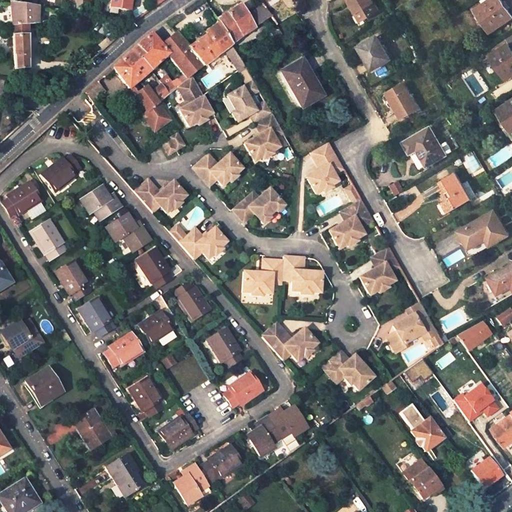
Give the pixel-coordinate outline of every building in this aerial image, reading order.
[(111,0),(111,10),(131,12),(131,0),(111,0)] [(372,0),(347,0),(356,15),(360,13),(364,19),(379,11),(372,0)] [(483,4),(475,10),(490,32),(511,17),(511,16),(507,9),(510,7),(505,1),(502,3),(500,0),(489,0),(489,1),(488,0),(481,0),(481,1),(483,4)] [(38,7),(9,3),(10,7),(11,26),(27,25),(40,24),(38,7)] [(256,14),(249,19),(255,28),(256,26),(260,24),(271,17),(262,4),(254,10),(256,14)] [(241,5),(217,20),(219,23),(231,44),(239,38),(255,28),(249,19),(241,5)] [(242,63),(231,44),(219,23),(216,25),(205,33),(206,35),(188,48),(203,66),(225,49),(235,67),(242,63)] [(11,26),(15,69),(28,68),(27,25),(11,26)] [(111,43),(119,35),(115,31),(107,38),(111,43)] [(188,48),(173,32),(160,45),(161,45),(160,45),(160,46),(168,54),(172,61),(174,64),(184,76),(187,79),(191,76),(203,66),(188,48)] [(168,54),(160,46),(160,45),(161,45),(160,45),(150,34),(136,46),(145,55),(141,59),(149,71),(168,54)] [(377,36),(358,47),(372,70),(390,59),(377,36)] [(511,49),(508,43),(489,56),(506,80),(511,75),(511,49)] [(133,49),(121,60),(139,80),(149,71),(141,59),(145,55),(136,46),(133,49)] [(302,59),(281,71),(291,89),(290,90),(301,109),(323,96),(302,59)] [(121,60),(113,68),(128,89),(139,80),(121,60)] [(245,69),(244,66),(242,63),(235,67),(239,73),(245,69)] [(196,123),(204,119),(205,121),(214,117),(198,89),(191,76),(187,79),(182,83),(180,84),(184,92),(184,94),(186,101),(184,102),(176,107),(187,127),(196,123)] [(166,78),(160,82),(161,83),(164,87),(169,82),(166,78)] [(43,95),(52,90),(48,81),(38,86),(43,95)] [(97,82),(85,93),(86,95),(92,102),(104,91),(97,82)] [(169,82),(164,87),(170,93),(175,89),(169,82)] [(271,114),(252,82),(227,97),(235,112),(231,114),(236,123),(245,117),(244,116),(248,114),(254,124),(271,114)] [(161,83),(150,92),(158,102),(163,98),(170,93),(164,87),(161,83)] [(404,83),(387,92),(402,119),(419,109),(404,83)] [(184,92),(180,84),(176,88),(184,102),(186,101),(184,94),(184,92)] [(146,85),(134,94),(146,111),(158,102),(150,92),(146,85)] [(511,100),(497,110),(511,132),(511,100)] [(158,102),(146,111),(142,115),(154,132),(171,120),(158,102)] [(260,135),(244,145),(254,163),(262,158),(263,160),(273,155),(272,152),(279,148),(274,139),(282,134),(271,114),(254,124),(260,135)] [(449,126),(440,131),(446,142),(455,137),(449,126)] [(430,128),(404,143),(410,153),(417,149),(427,166),(446,155),(430,128)] [(183,145),(176,133),(169,138),(175,149),(183,145)] [(168,137),(161,142),(168,154),(175,149),(169,138),(168,137)] [(331,186),(338,182),(334,175),(343,170),(327,143),(309,153),(319,170),(306,179),(316,195),(323,191),(324,193),(333,188),(331,186)] [(221,186),(227,181),(229,183),(236,176),(235,174),(241,169),(228,154),(216,165),(207,155),(193,168),(198,174),(208,186),(215,180),(221,186)] [(61,159),(41,175),(54,192),(75,176),(73,173),(79,169),(69,156),(63,161),(61,159)] [(456,172),(439,182),(446,194),(447,193),(449,198),(441,203),(447,213),(477,196),(469,181),(463,184),(456,172)] [(133,192),(151,213),(159,206),(165,213),(172,208),(173,210),(181,203),(179,201),(185,196),(173,182),(159,193),(148,180),(133,192)] [(28,183),(6,196),(8,199),(1,203),(10,216),(16,212),(18,215),(24,211),(30,220),(44,212),(38,202),(40,201),(28,183)] [(352,186),(345,189),(350,198),(356,194),(352,186)] [(100,187),(80,200),(89,214),(93,211),(99,220),(120,207),(113,197),(109,200),(100,187)] [(262,224),(269,217),(268,216),(274,210),(276,212),(283,205),(268,189),(257,198),(252,192),(231,210),(236,216),(242,223),(252,214),(262,224)] [(356,194),(350,198),(353,204),(360,200),(356,194)] [(353,204),(339,212),(345,222),(329,232),(339,249),(347,245),(348,248),(358,242),(356,240),(364,236),(360,229),(372,222),(360,200),(353,204)] [(494,212),(460,232),(469,248),(486,238),(490,244),(507,235),(494,212)] [(126,215),(105,228),(114,242),(122,237),(132,252),(149,241),(139,225),(135,228),(126,215)] [(48,221),(29,233),(43,255),(45,254),(49,260),(65,250),(60,244),(62,243),(48,221)] [(178,242),(192,259),(200,252),(206,259),(213,253),(214,255),(221,249),(220,247),(226,241),(213,228),(202,237),(194,228),(178,242)] [(394,281),(389,272),(398,267),(387,248),(369,258),(376,268),(359,278),(369,296),(377,291),(378,293),(388,288),(387,286),(394,281)] [(154,249),(136,261),(150,283),(153,281),(157,287),(170,279),(166,272),(169,271),(154,249)] [(283,260),(282,280),(291,281),(290,291),(299,291),(299,294),(310,295),(310,292),(319,293),(321,272),(302,271),(303,258),(283,257),(283,260)] [(261,273),(242,272),(241,292),(250,293),(250,295),(261,296),(261,293),(270,294),(271,283),(281,284),(282,280),(283,260),(262,259),(261,273)] [(73,261),(55,273),(69,295),(71,293),(75,300),(89,292),(85,285),(87,283),(73,261)] [(511,264),(488,278),(498,294),(511,286),(511,264)] [(0,289),(10,283),(0,266),(0,289)] [(187,283),(174,292),(178,298),(176,300),(190,322),(209,310),(194,288),(191,290),(187,283)] [(96,298),(78,310),(92,332),(94,330),(98,337),(112,328),(108,322),(110,320),(96,298)] [(407,342),(421,334),(423,333),(427,339),(436,334),(418,303),(406,310),(410,317),(393,327),(396,332),(394,333),(393,336),(390,336),(388,336),(388,340),(395,351),(397,352),(406,348),(407,342)] [(135,328),(148,348),(155,343),(160,349),(174,340),(168,332),(172,330),(171,329),(177,324),(167,308),(160,313),(159,311),(135,328)] [(509,309),(496,318),(501,325),(511,317),(511,313),(509,310),(509,309)] [(481,322),(456,336),(467,351),(490,334),(481,322)] [(296,361),(302,355),(304,357),(312,350),(310,348),(316,343),(303,327),(290,339),(275,323),(260,335),(282,360),(290,354),(296,361)] [(16,324),(0,334),(0,340),(9,354),(13,352),(18,360),(40,346),(27,324),(19,329),(16,324)] [(225,329),(207,340),(220,362),(223,361),(227,368),(241,359),(236,352),(239,351),(225,329)] [(120,366),(142,352),(131,334),(109,347),(110,350),(103,354),(112,368),(119,363),(120,366)] [(456,336),(442,343),(442,344),(445,348),(459,341),(456,336)] [(442,344),(432,351),(437,358),(447,351),(445,348),(442,344)] [(337,371),(343,378),(350,385),(352,384),(358,391),(374,378),(354,356),(349,361),(345,356),(340,351),(321,367),(329,377),(337,371)] [(421,359),(416,362),(423,371),(427,367),(421,359)] [(46,369),(25,382),(31,392),(33,391),(42,404),(61,392),(46,369)] [(337,371),(329,377),(336,384),(343,378),(337,371)] [(249,373),(228,388),(229,390),(223,395),(231,408),(238,403),(240,406),(262,391),(249,373)] [(147,378),(128,390),(142,412),(145,410),(149,417),(162,408),(158,402),(160,400),(147,378)] [(389,380),(381,387),(385,393),(394,387),(389,380)] [(496,409),(479,385),(462,397),(461,395),(452,401),(467,422),(476,416),(474,413),(480,409),(486,417),(496,409)] [(354,405),(358,411),(365,406),(366,407),(373,402),(369,395),(354,405)] [(410,405),(399,413),(410,429),(412,431),(410,432),(415,438),(414,442),(418,447),(421,447),(425,452),(442,438),(428,419),(423,423),(410,405)] [(277,411),(267,417),(280,438),(289,452),(298,446),(292,436),(306,428),(293,407),(279,415),(277,411)] [(92,411),(73,423),(91,453),(113,439),(109,432),(105,434),(92,411)] [(511,414),(493,429),(506,446),(511,441),(511,414)] [(179,417),(157,432),(170,450),(191,435),(189,433),(196,428),(187,415),(180,420),(179,417)] [(260,428),(246,436),(260,457),(273,448),(271,444),(280,438),(267,417),(257,423),(260,428)] [(383,433),(377,437),(380,442),(386,438),(383,433)] [(229,446),(207,460),(208,461),(201,465),(211,481),(218,477),(219,478),(241,464),(229,446)] [(395,464),(409,482),(421,499),(431,491),(434,494),(442,488),(420,458),(418,459),(412,451),(395,464)] [(127,454),(105,468),(124,498),(142,486),(134,473),(138,471),(127,454)] [(487,458),(470,472),(483,490),(501,476),(487,458)] [(186,476),(173,484),(186,505),(200,496),(197,492),(207,486),(194,465),(184,472),(186,476)] [(22,481),(0,494),(0,502),(6,511),(41,511),(42,511),(27,487),(26,488),(22,481)] [(245,497),(234,505),(240,511),(246,511),(253,507),(245,497)]
